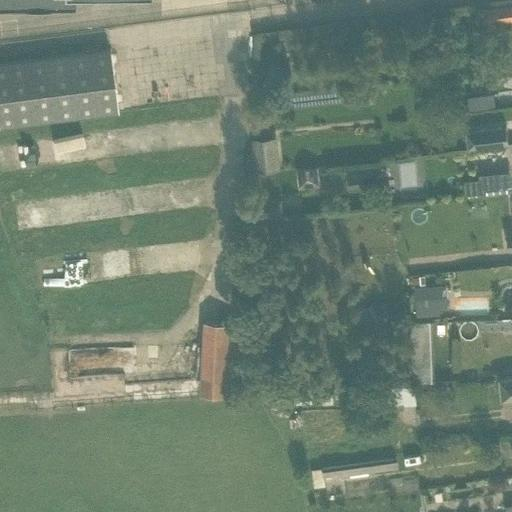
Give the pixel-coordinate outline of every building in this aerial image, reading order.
[(511,4),(481,9),(484,23),(511,19),(511,4)] [(110,49),(0,62),(0,125),(118,111),(110,49)] [(376,102),(375,88),(351,90),(352,104),(376,102)] [(499,93),(472,96),(473,110),(500,107),(499,93)] [(506,127),(466,131),(468,147),(508,143),(506,127)] [(281,170),(277,137),(252,140),(250,174),(281,170)] [(19,167),(73,159),(70,139),(16,146),(19,167)] [(395,188),(414,188),(414,163),(394,164),(395,188)] [(313,181),(312,167),(297,168),(298,183),(313,181)] [(492,194),(491,178),(464,180),(466,197),(492,194)] [(390,216),(391,233),(416,231),(415,215),(390,216)] [(421,284),(422,314),(452,313),(451,283),(421,284)] [(200,394),(234,396),(237,323),(204,321),(200,394)] [(391,387),(374,388),(375,406),(392,405),(391,387)] [(349,405),(369,404),(369,391),(365,392),(365,390),(348,391),(348,394),(342,394),(343,404),(349,404),(349,405)] [(398,458),(312,469),(314,486),(325,485),(324,479),(399,468),(398,458)]
